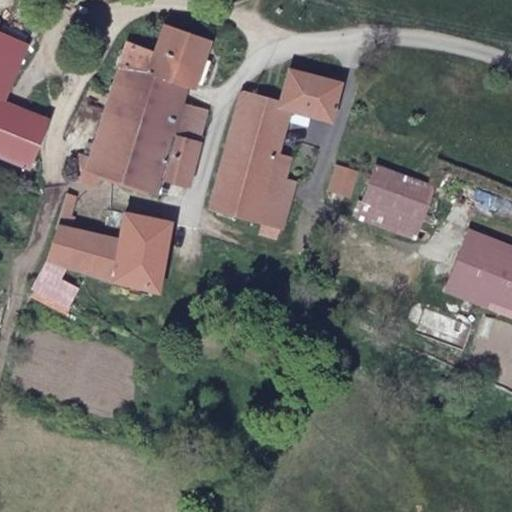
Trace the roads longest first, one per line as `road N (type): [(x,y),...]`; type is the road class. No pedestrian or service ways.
road 1 (residential): [(184,245),(233,84),(284,48),(385,37),(455,46),(511,68)]
road 2 (unknown): [(151,0),(265,61)]
